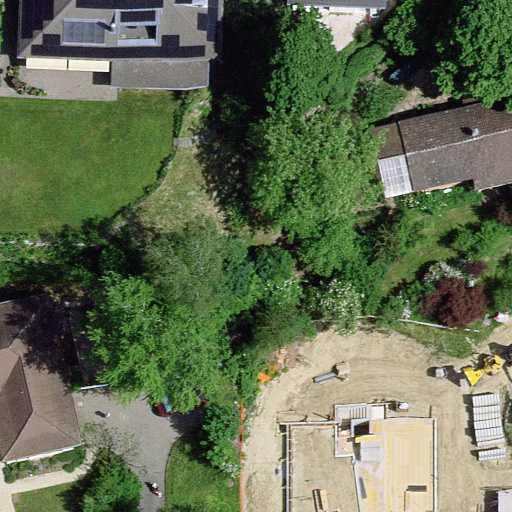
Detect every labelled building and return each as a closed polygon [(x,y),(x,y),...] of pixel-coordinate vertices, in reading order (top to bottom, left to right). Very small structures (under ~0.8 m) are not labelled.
[(7,0),(3,64),(195,77),(199,0),(7,0)] [(367,0),(270,0),(269,23),(365,30),(367,0)] [(506,199),(495,122),(382,138),(393,215),(506,199)] [(25,311),(0,317),(0,476),(62,462),(25,311)] [(404,476),(347,451),(320,511),(432,511),(455,462),(418,446),(404,476)]
